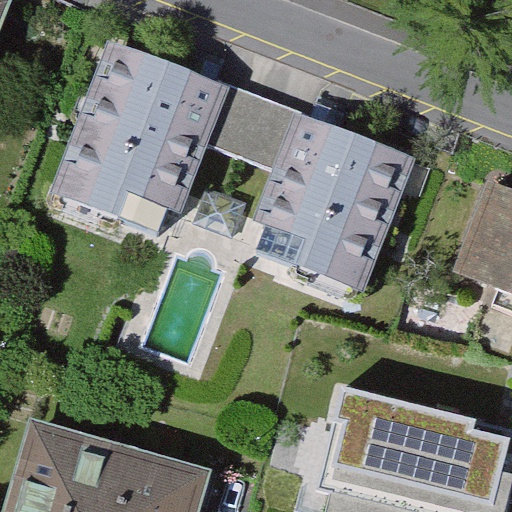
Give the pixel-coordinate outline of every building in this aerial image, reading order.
[(0,26),(8,4),(0,1),(0,26)] [(216,103),(114,63),(55,215),(122,241),(133,211),(189,233),(214,171),(282,197),(253,273),(365,316),(416,184),(298,138),(306,119),(222,86),(216,103)] [(511,202),(491,195),(463,269),(511,287),(511,202)] [(504,511),(511,479),(511,431),(358,396),(338,483),(462,511),(504,511)] [(190,511),(201,477),(37,430),(12,511),(190,511)]
